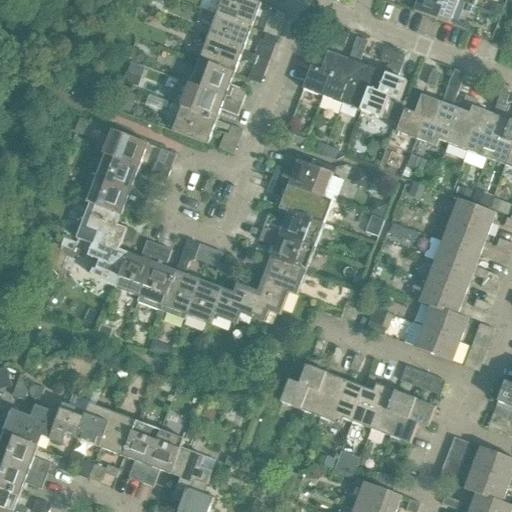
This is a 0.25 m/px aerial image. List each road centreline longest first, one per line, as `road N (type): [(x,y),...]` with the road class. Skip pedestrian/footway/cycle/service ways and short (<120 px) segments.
road 1 (residential): [(238,178),(245,193),(229,237),(217,243),(177,229),(168,214),(184,170),(197,163)]
road 2 (residential): [(303,5),(238,178)]
road 3 (residential): [(483,388),(324,329)]
road 4 (residential): [(511,82),(357,22)]
